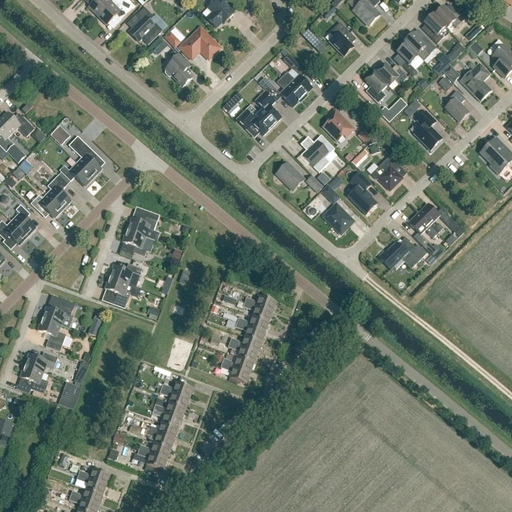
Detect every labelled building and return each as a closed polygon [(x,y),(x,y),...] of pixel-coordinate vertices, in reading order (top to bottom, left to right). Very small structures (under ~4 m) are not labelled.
[(98,19),(112,5),(107,0),(98,0),(89,9),(98,19)] [(223,26),(235,15),(220,0),(217,0),(207,10),(212,14),(206,20),(216,30),(222,24),(223,26)] [(349,0),(346,5),(352,9),(359,0),(349,0)] [(369,28),(380,17),(373,10),(380,4),(376,0),(365,0),(353,12),(369,28)] [(112,5),(98,19),(107,28),(117,19),(121,23),(133,11),(126,4),(119,11),(112,5)] [(330,8),(326,13),(330,17),(335,13),(330,8)] [(445,29),(447,31),(452,26),(456,30),(465,22),(456,13),(451,18),(443,9),(434,18),(445,29)] [(154,28),(149,23),(153,19),(144,10),(136,18),(141,23),(129,34),(138,44),(142,41),(148,47),(162,33),(155,26),(154,28)] [(434,18),(433,16),(424,25),(433,33),(428,38),(437,46),(450,34),(447,31),(445,29),(434,18)] [(344,59),(354,49),(345,40),(350,35),(340,24),(330,34),(334,39),(329,44),(344,59)] [(478,27),(472,32),(476,37),(482,31),(478,27)] [(209,62),(220,50),(200,30),(180,50),(191,61),(200,53),(209,62)] [(307,32),(302,37),(319,55),(324,50),(307,32)] [(174,50),(180,44),(170,33),(163,39),(174,50)] [(417,57),(425,49),(430,54),(435,50),(426,41),(422,45),(413,36),(404,45),(405,46),(406,46),(417,57)] [(504,81),(511,73),(510,71),(511,68),(511,55),(499,42),(490,50),(495,55),(492,58),(498,64),(493,69),(504,81)] [(163,44),(159,48),(163,52),(167,48),(163,44)] [(475,44),(469,50),(477,58),(483,52),(475,44)] [(458,45),(452,51),(459,58),(465,52),(458,45)] [(418,58),(417,57),(406,46),(405,46),(397,54),(406,63),(402,68),(412,78),(417,74),(410,67),(418,58)] [(182,71),(186,66),(189,69),(190,69),(174,53),(170,56),(174,61),(169,65),(170,66),(165,71),(166,72),(165,74),(165,75),(168,79),(170,79),(171,77),(183,89),(192,81),(182,71)] [(443,56),(437,61),(445,70),(451,64),(443,56)] [(293,73),(299,67),(288,57),(283,62),(293,73)] [(388,87),(387,88),(389,89),(395,83),(399,87),(408,79),(398,70),(393,75),(385,66),(376,75),(388,87)] [(480,104),(492,93),(483,84),(490,77),(479,66),(460,84),(480,104)] [(452,85),(460,78),(449,67),(442,74),(452,85)] [(376,75),(375,74),(365,83),(373,91),(368,96),(378,106),(386,98),(381,93),(387,88),(388,87),(376,75)] [(282,80),(302,100),(312,91),(299,78),(295,82),(287,75),(282,80)] [(269,96),(275,91),(265,80),(259,86),(269,96)] [(293,109),(302,100),(282,80),(277,85),(285,92),(280,97),(293,109)] [(445,80),(439,85),(446,93),(452,87),(445,80)] [(422,81),(418,85),(423,90),(427,87),(422,81)] [(459,125),(469,115),(461,106),(465,102),(456,93),(448,101),(451,104),(445,110),(459,125)] [(258,115),(272,129),(281,121),(270,109),(275,104),(265,94),(255,103),(263,111),(258,115)] [(230,103),(224,109),(228,113),(234,108),(230,103)] [(25,116),(33,108),(29,104),(21,112),(25,116)] [(415,105),(410,109),(414,113),(419,109),(415,105)] [(385,110),(380,115),(389,124),(394,119),(385,110)] [(263,138),(272,129),(258,115),(253,120),(246,112),(236,122),(247,132),(252,127),(263,138)] [(345,140),(354,132),(335,112),(330,118),(332,120),(323,130),(337,144),(343,138),(345,140)] [(0,121),(0,122),(12,135),(18,130),(26,139),(34,131),(18,115),(18,116),(21,119),(17,123),(7,114),(0,121)] [(430,153),(442,141),(431,130),(436,124),(426,114),(417,123),(422,129),(414,137),(430,153)] [(0,138),(5,143),(12,135),(0,122),(0,138)] [(61,128),(52,137),(59,144),(68,134),(61,128)] [(366,147),(372,140),(363,132),(357,138),(366,147)] [(334,151),(321,138),(316,142),(317,144),(314,147),(308,140),(301,147),(306,152),(301,157),(319,175),(329,165),(325,160),(334,151)] [(75,163),(93,180),(101,171),(91,162),(96,157),(77,139),(69,148),(80,159),(75,163)] [(498,177),(511,163),(511,155),(496,140),(480,156),(491,167),(490,168),(498,177)] [(376,145),(369,147),(371,154),(378,152),(376,145)] [(19,165),(26,158),(15,147),(8,154),(19,165)] [(0,159),(3,162),(8,157),(0,148),(0,159)] [(364,153),(352,164),(355,167),(367,156),(364,153)] [(390,193),(402,181),(394,173),(399,168),(389,159),(378,170),(372,176),(372,178),(375,181),(378,181),(390,193)] [(27,161),(20,168),(25,174),(32,167),(27,161)] [(84,189),(93,180),(75,163),(67,171),(64,168),(59,173),(70,184),(75,179),(84,189)] [(13,164),(9,167),(13,172),(17,168),(13,164)] [(292,193),(304,182),(287,165),(276,176),(292,193)] [(373,166),(365,171),(368,176),(376,170),(373,166)] [(16,170),(13,175),(19,179),(22,174),(16,170)] [(366,217),(377,206),(371,200),(372,199),(366,193),(371,187),(359,175),(350,184),(356,190),(347,199),(366,217)] [(317,196),(323,190),(311,178),(305,184),(317,196)] [(10,179),(5,184),(10,189),(15,184),(10,179)] [(47,197),(62,212),(71,203),(61,194),(65,189),(55,180),(47,189),(51,192),(47,197)] [(332,184),(329,187),(334,193),(337,190),(332,184)] [(333,207),(340,199),(327,187),(320,194),(333,207)] [(54,220),(62,212),(47,197),(42,201),(39,198),(30,206),(40,215),(44,211),(54,220)] [(418,216),(438,236),(443,231),(438,225),(435,228),(433,225),(439,218),(428,206),(418,216)] [(12,224),(27,239),(35,230),(26,221),(30,216),(20,207),(16,212),(20,216),(12,224)] [(341,236),(353,224),(336,207),(324,219),(341,236)] [(125,232),(146,239),(148,233),(153,235),(159,218),(148,214),(143,225),(131,221),(129,227),(128,226),(125,232)] [(433,241),(438,236),(418,216),(408,225),(420,237),(427,230),(430,233),(427,236),(433,241)] [(454,235),(459,230),(450,220),(445,225),(454,235)] [(27,239),(12,224),(7,229),(2,223),(0,224),(0,237),(5,242),(9,238),(19,248),(27,239)] [(141,251),(146,239),(125,232),(123,238),(124,238),(122,244),(135,249),(132,255),(144,259),(147,253),(141,251)] [(415,250),(405,240),(398,247),(396,245),(386,254),(383,251),(376,257),(391,272),(402,261),(411,271),(427,256),(418,247),(415,250)] [(431,257),(436,253),(427,243),(422,248),(431,257)] [(174,251),(172,259),(180,261),(182,253),(174,251)] [(431,258),(425,263),(430,268),(436,263),(431,258)] [(108,279),(128,286),(133,275),(140,278),(142,271),(128,266),(126,272),(113,268),(111,273),(110,273),(108,279)] [(186,287),(191,276),(184,273),(180,284),(186,287)] [(133,275),(128,286),(136,289),(140,278),(133,275)] [(126,293),(128,286),(108,279),(106,285),(107,285),(105,291),(117,296),(115,302),(127,306),(130,297),(131,295),(126,293)] [(166,279),(161,294),(167,297),(172,281),(166,279)] [(128,286),(126,293),(131,295),(130,297),(138,300),(142,291),(136,289),(128,286)] [(245,304),(272,314),(276,304),(260,298),(258,304),(246,300),(245,304)] [(268,325),(272,314),(245,304),(243,309),(254,313),(252,319),(268,325)] [(41,320),(61,328),(65,316),(70,318),(71,317),(73,312),(61,308),(59,314),(46,309),(44,315),(43,315),(41,320)] [(151,309),(148,316),(157,319),(160,312),(151,309)] [(65,316),(61,328),(69,331),(74,319),(71,317),(70,318),(65,316)] [(265,335),(268,325),(252,319),(250,324),(239,320),(237,325),(265,335)] [(59,334),(61,328),(41,320),(39,326),(39,327),(37,333),(50,337),(46,349),(60,354),(66,337),(59,334)] [(102,324),(93,321),(88,336),(96,339),(102,324)] [(265,335),(237,325),(235,329),(247,333),(245,339),(261,345),(265,335)] [(212,339),(210,344),(217,347),(219,342),(212,339)] [(257,355),(261,345),(245,339),(243,345),(231,340),(230,345),(257,355)] [(254,365),(257,355),(230,345),(228,349),(232,351),(239,354),(237,359),(254,365)] [(232,351),(230,356),(237,359),(239,354),(232,351)] [(86,354),(83,362),(89,364),(92,357),(86,354)] [(23,367),(44,375),(46,369),(53,372),(58,360),(43,355),(41,361),(29,356),(26,362),(25,362),(23,367)] [(216,357),(214,362),(221,365),(224,358),(216,356),(216,357)] [(250,375),(254,365),(237,359),(235,365),(224,361),(222,365),(250,375)] [(232,374),(230,380),(246,386),(250,375),(222,365),(221,370),(232,374)] [(41,381),(44,375),(23,367),(21,373),(22,373),(20,379),(33,384),(30,391),(44,397),(49,384),(41,381)] [(74,384),(82,387),(85,380),(77,377),(74,384)] [(74,409),(81,390),(66,385),(59,403),(62,405),(65,406),(74,409)] [(192,390),(178,385),(177,385),(175,391),(163,386),(161,391),(189,401),(193,390),(192,390)] [(185,411),(189,401),(161,391),(160,395),(171,400),(169,405),(185,411)] [(22,412),(25,404),(15,400),(12,409),(22,412)] [(182,421),(185,411),(169,405),(167,411),(156,407),(154,411),(182,421)] [(178,432),(182,421),(154,411),(152,416),(164,420),(162,426),(178,432)] [(134,421),(132,426),(139,429),(141,424),(141,423),(134,421)] [(5,423),(0,435),(0,436),(11,440),(16,427),(5,423)] [(132,426),(130,433),(140,437),(142,430),(139,429),(132,426)] [(174,442),(178,432),(162,426),(160,431),(148,427),(146,431),(174,442)] [(170,452),(174,442),(146,431),(145,436),(156,440),(154,446),(170,452)] [(114,443),(121,445),(124,438),(117,435),(114,443)] [(2,437),(0,443),(0,445),(8,449),(11,440),(2,437)] [(167,462),(170,452),(154,446),(152,451),(141,447),(139,452),(167,462)] [(111,452),(108,460),(113,462),(116,454),(111,452)] [(163,473),(167,462),(139,452),(137,456),(149,461),(147,467),(163,473)] [(80,473),(78,478),(106,488),(110,477),(94,471),(91,477),(80,473)] [(102,498),(106,488),(78,478),(76,482),(88,486),(86,492),(102,498)] [(98,508),(102,498),(86,492),(84,498),(72,493),(71,498),(98,508)] [(96,511),(98,508),(71,498),(69,502),(81,507),(78,511),(96,511)]
